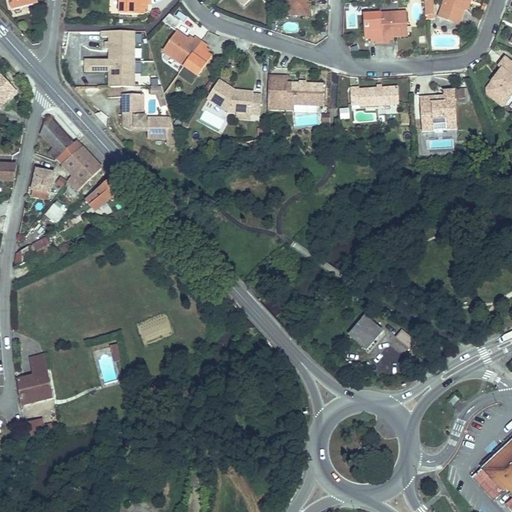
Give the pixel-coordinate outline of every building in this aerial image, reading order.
[(9,0),(12,10),(39,3),(38,0),(9,0)] [(121,0),(121,12),(144,13),(145,2),(151,2),(151,0),(121,0)] [(285,0),(285,13),(310,14),(310,4),(310,0),(285,0)] [(425,19),(434,18),(432,0),(424,0),(423,0),(425,19)] [(443,0),(441,6),(462,14),(465,7),(468,0),(467,0),(443,0)] [(462,14),(441,6),(438,15),(459,23),(462,14)] [(365,38),(369,38),(377,37),(377,42),(383,42),(392,42),(392,36),(397,36),(409,36),(408,12),(382,14),(364,15),(365,38)] [(168,13),(162,21),(174,30),(180,22),(168,13)] [(111,30),(110,59),(110,60),(134,60),(136,30),(134,30),(111,30)] [(167,50),(180,59),(196,71),(210,52),(200,46),(204,41),(197,36),(192,33),(189,37),(180,31),(167,50)] [(487,89),(488,98),(495,97),(500,101),(502,102),(508,95),(511,94),(511,63),(505,58),(498,66),(502,70),(487,89)] [(110,59),(86,59),(86,70),(110,70),(110,86),(134,86),(134,61),(134,60),(110,60),(110,59)] [(0,108),(18,92),(0,73),(0,108)] [(225,108),(234,108),(250,108),(251,91),(233,91),(230,89),(233,85),(219,75),(205,93),(225,108)] [(269,75),(267,110),(285,110),(286,105),(321,106),(322,83),(287,82),(287,76),(269,75)] [(161,85),(149,86),(149,94),(154,94),(157,90),(159,98),(164,96),(161,85)] [(361,87),(351,87),(353,106),(362,105),(362,107),(399,105),(398,87),(361,90),(361,87)] [(108,96),(122,96),(121,88),(107,88),(108,96)] [(438,104),(421,105),(422,118),(433,117),(433,126),(445,125),(446,133),(458,132),(455,90),(444,90),(444,96),(438,96),(438,104)] [(260,109),(260,92),(251,91),(250,108),(260,109)] [(168,141),(176,141),(172,125),(170,118),(147,118),(147,115),(144,115),(143,93),(124,94),(124,113),(131,113),(132,130),(148,130),(149,138),(168,138),(168,141)] [(495,97),(488,98),(502,110),(504,108),(511,98),(511,94),(508,95),(502,102),(500,101),(495,97)] [(420,98),(421,105),(438,104),(438,96),(420,98)] [(250,108),(234,108),(234,116),(250,116),(250,108)] [(339,120),(349,119),(349,108),(339,108),(339,120)] [(70,140),(50,116),(42,134),(62,156),(75,144),(70,140)] [(433,117),(422,118),(423,135),(446,133),(445,125),(433,126),(433,117)] [(257,130),(259,140),(266,139),(265,129),(257,130)] [(81,144),(78,142),(75,144),(62,156),(58,160),(61,163),(62,165),(83,147),(81,144)] [(82,187),(103,169),(91,156),(83,147),(62,165),(73,177),(82,187)] [(0,163),(0,180),(15,181),(18,164),(0,163)] [(37,171),(33,191),(50,194),(54,174),(37,171)] [(97,212),(122,190),(119,187),(111,178),(86,200),(97,212)] [(50,194),(33,191),(32,196),(50,200),(50,194)] [(56,225),(69,210),(57,200),(45,216),(56,225)] [(46,240),(34,242),(36,253),(48,250),(46,240)] [(28,246),(17,254),(16,259),(29,250),(28,246)] [(16,265),(31,258),(29,250),(16,259),(16,265)] [(16,265),(16,266),(32,259),(31,258),(16,265)] [(365,317),(350,335),(367,349),(382,331),(365,317)] [(401,332),(396,337),(409,348),(414,343),(401,332)] [(45,355),(30,358),(34,375),(48,372),(45,355)] [(18,379),(23,405),(54,397),(48,372),(34,375),(19,379),(18,379)] [(27,434),(27,438),(37,436),(35,421),(30,422),(32,433),(27,434)] [(511,440),(473,474),(494,497),(507,485),(511,491),(511,495),(506,501),(511,508),(511,440)]
